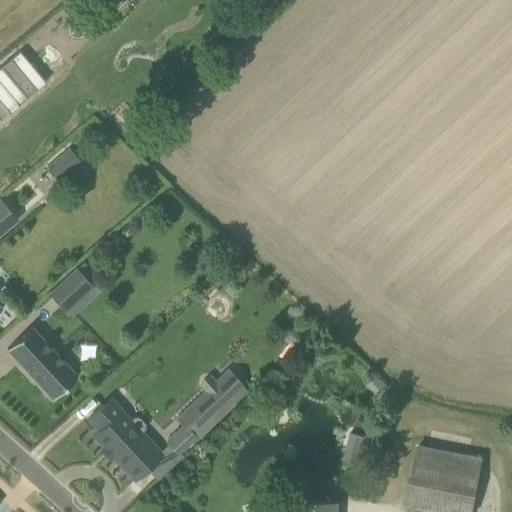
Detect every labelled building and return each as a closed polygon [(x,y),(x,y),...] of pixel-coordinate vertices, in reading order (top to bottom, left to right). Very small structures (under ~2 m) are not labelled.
[(19,51),(0,67),(0,119),(45,82),(19,51)] [(57,178),(80,162),(71,148),(47,164),(57,178)] [(0,233),(17,219),(0,199),(0,233)] [(91,285),(76,269),(50,293),(65,310),(91,285)] [(53,398),(77,376),(31,326),(7,349),(53,398)] [(388,386),(377,376),(369,385),(380,395),(388,386)] [(130,420),(121,410),(114,416),(103,404),(88,418),(99,430),(93,435),(134,480),(162,454),(141,432),(144,429),(144,424),(138,417),(134,417),(130,420)] [(167,441),(178,453),(195,437),(184,425),(167,441)] [(350,431),(343,456),(359,460),(366,435),(350,431)] [(473,511),(484,457),(417,444),(405,506),(414,507),(413,511),(473,511)] [(335,511),(336,504),(332,504),(308,502),(295,501),(294,511),(335,511)]
